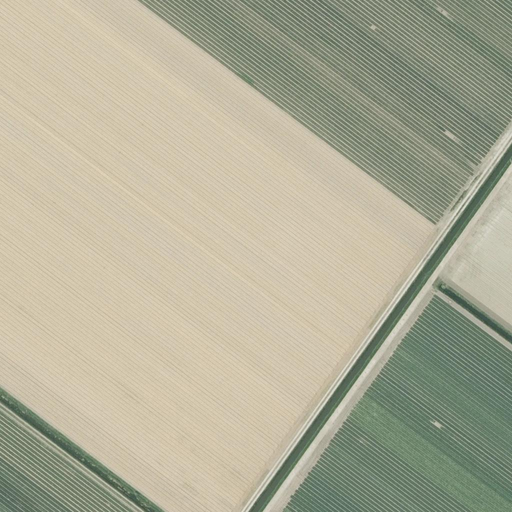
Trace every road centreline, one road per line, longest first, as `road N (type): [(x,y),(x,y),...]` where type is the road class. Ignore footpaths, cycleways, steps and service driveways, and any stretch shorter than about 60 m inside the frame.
road 1 (unknown): [(243,511),(511,136)]
road 2 (track): [(511,167),(267,511)]
